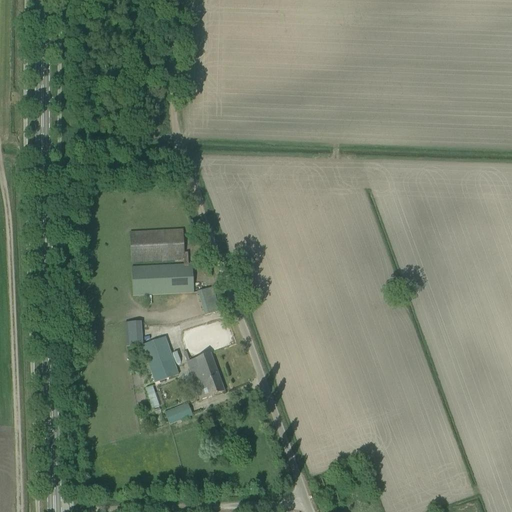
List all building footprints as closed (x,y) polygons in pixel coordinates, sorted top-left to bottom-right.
[(183,253),(182,231),(172,231),(129,234),(131,264),(184,261),(183,253)] [(131,268),(132,297),(193,293),(192,264),(188,265),(187,253),(183,253),(184,261),(184,265),(131,268)] [(219,311),(212,288),(197,292),(204,316),(219,311)] [(140,346),(154,384),(179,375),(166,337),(140,346)] [(218,377),(210,354),(186,363),(194,385),(196,385),(218,377)] [(224,392),(218,377),(196,385),(194,385),(200,401),(224,392)] [(154,394),(152,387),(145,390),(147,396),(154,394)] [(159,408),(154,394),(147,396),(152,410),(159,408)] [(192,416),(188,404),(164,413),(169,426),(192,416)]
